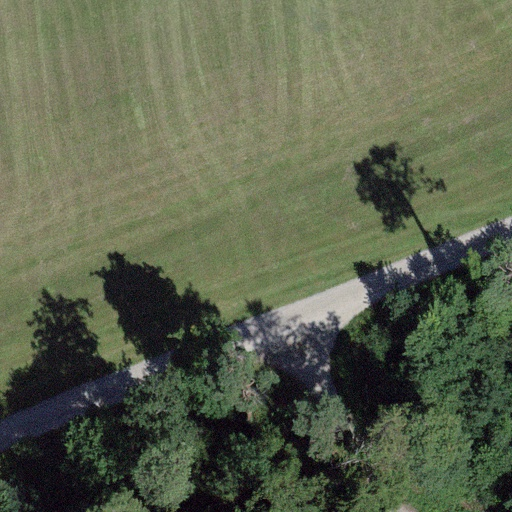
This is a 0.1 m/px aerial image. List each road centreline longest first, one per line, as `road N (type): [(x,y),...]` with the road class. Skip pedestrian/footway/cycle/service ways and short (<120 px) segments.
road 1 (track): [(270,336),(0,442)]
road 2 (track): [(270,336),(511,237)]
road 3 (track): [(396,511),(270,336)]
